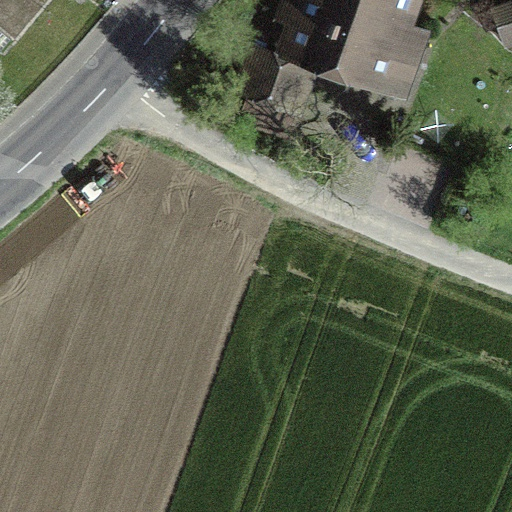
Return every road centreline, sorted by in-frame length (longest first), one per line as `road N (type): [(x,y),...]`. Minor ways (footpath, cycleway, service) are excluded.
road 1 (track): [(114,78),(202,139),(320,199),(511,280)]
road 2 (tertiary): [(0,187),(66,129),(177,0)]
